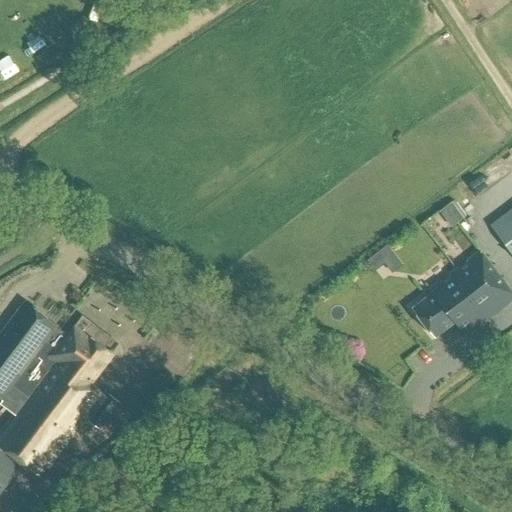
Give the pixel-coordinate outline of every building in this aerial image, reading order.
[(464,219),(452,202),(440,211),(452,228),(464,219)] [(511,209),(490,226),(511,254),(511,209)] [(392,240),(371,255),(386,276),(407,261),(392,240)] [(466,336),(511,299),(511,293),(480,251),(447,276),(430,290),(432,294),(412,309),(435,339),(456,323),(466,336)] [(0,337),(0,398),(4,401),(14,387),(28,397),(0,435),(0,446),(42,478),(86,419),(100,429),(119,402),(105,392),(104,394),(90,385),(113,355),(111,354),(117,346),(117,343),(85,319),(82,320),(76,328),(75,327),(69,336),(60,329),(60,328),(26,303),(0,337)] [(0,497),(13,480),(0,469),(0,497)]
